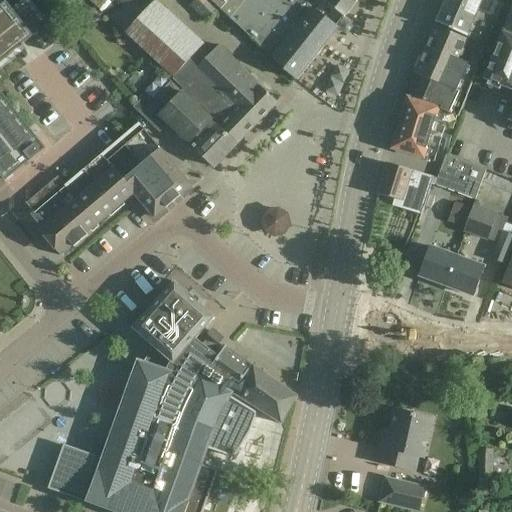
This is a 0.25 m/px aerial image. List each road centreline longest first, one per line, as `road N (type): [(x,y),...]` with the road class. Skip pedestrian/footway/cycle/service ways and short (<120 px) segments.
road 1 (residential): [(66,313),(172,223),(195,229),(265,293),(334,307)]
road 2 (secondary): [(334,307),(355,178),(410,0)]
road 3 (secondary): [(293,511),(331,330)]
road 4 (unclassified): [(511,344),(331,330)]
